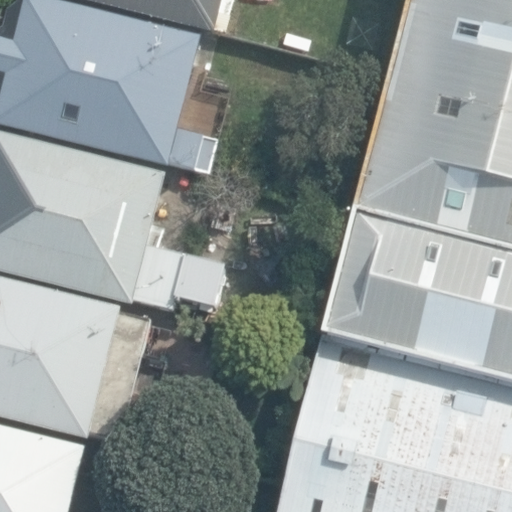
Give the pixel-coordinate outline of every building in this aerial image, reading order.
[(202,38),(38,0),(23,0),(12,8),(8,27),(0,32),(0,129),(210,179),(219,142),(180,133),(202,38)] [(66,0),(218,36),(227,0),(66,0)] [(511,382),(511,0),(399,0),(317,335),(511,382)] [(168,176),(0,136),(0,275),(175,317),(184,279),(146,271),(168,176)] [(125,310),(0,280),(0,419),(132,451),(141,414),(102,405),(125,310)] [(511,511),(511,382),(317,335),(272,511),(511,511)] [(79,511),(93,454),(0,432),(0,511),(79,511)]
